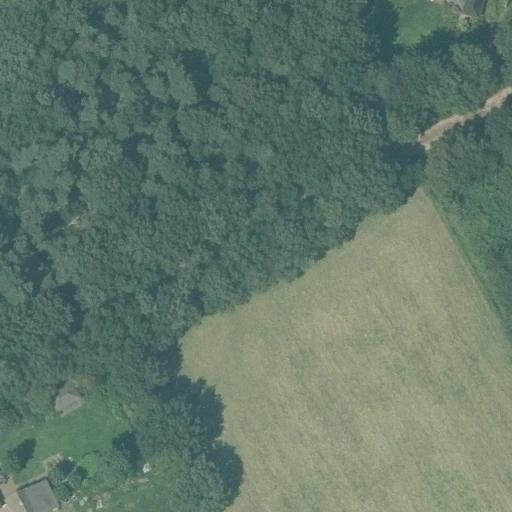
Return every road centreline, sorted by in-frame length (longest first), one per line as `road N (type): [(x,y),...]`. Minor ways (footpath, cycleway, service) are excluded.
road 1 (track): [(0,363),(387,146)]
road 2 (track): [(387,146),(511,92)]
